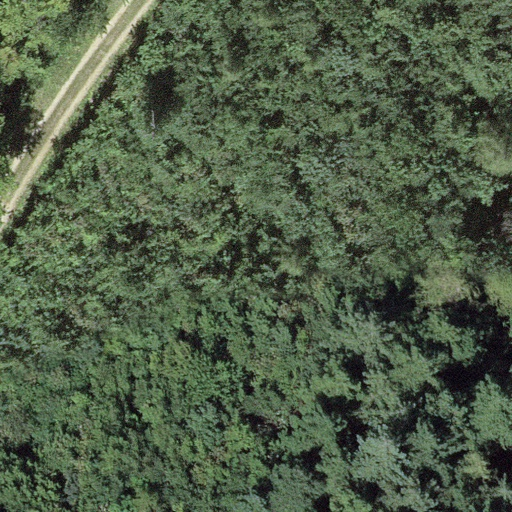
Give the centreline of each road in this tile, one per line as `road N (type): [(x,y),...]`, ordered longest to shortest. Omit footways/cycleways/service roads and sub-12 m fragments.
road 1 (track): [(0,189),(28,129),(124,0)]
road 2 (track): [(28,129),(87,0)]
